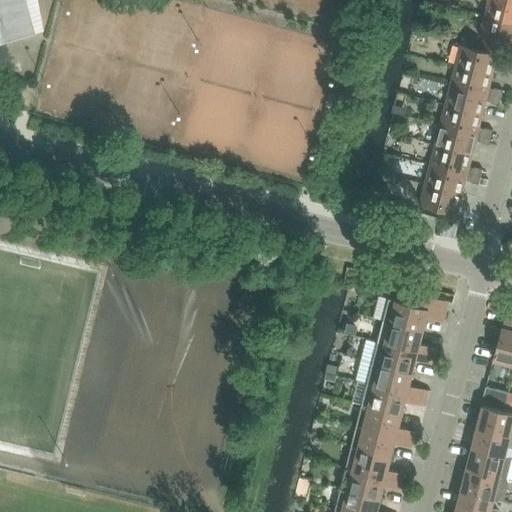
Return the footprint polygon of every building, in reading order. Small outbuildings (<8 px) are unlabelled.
[(0,0),(0,61),(10,59),(5,41),(33,34),(24,0),(0,0)] [(488,0),(485,15),(511,22),(511,1),(507,0),(488,0)] [(511,44),(511,22),(485,15),(480,36),(485,37),(483,44),(499,48),(501,41),(511,44)] [(492,75),(499,49),(483,44),(481,50),(461,45),(455,66),(492,75)] [(455,66),(450,86),(501,98),(503,91),(489,87),(492,75),(455,66)] [(450,86),(445,105),(482,115),(485,102),(499,106),(501,98),(450,86)] [(445,105),(440,125),(491,138),(493,130),(479,127),(482,115),(445,105)] [(440,125),(435,145),(472,154),(475,142),(489,145),(491,138),(440,125)] [(435,145),(430,165),(481,177),(483,170),(469,166),(472,154),(435,145)] [(430,165),(425,184),(462,194),(465,181),(479,185),(481,177),(430,165)] [(462,194),(425,184),(420,205),(441,210),(439,217),(455,221),(462,194)] [(389,299),(383,321),(423,331),(427,318),(443,322),(448,302),(414,293),(411,305),(389,299)] [(493,360),(511,365),(511,329),(511,330),(511,327),(511,312),(507,311),(503,328),(502,327),(493,360)] [(383,321),(378,342),(434,356),(436,348),(420,344),(423,331),(383,321)] [(378,342),(373,363),(413,373),(416,360),(432,364),(434,356),(378,342)] [(373,363),(367,384),(424,398),(426,390),(409,386),(413,373),(373,363)] [(367,384),(362,405),(402,415),(405,402),(422,406),(424,398),(367,384)] [(402,415),(362,405),(357,426),(413,440),(415,432),(399,428),(402,415)] [(511,413),(483,406),(477,428),(510,436),(511,429),(511,413)] [(357,426),(351,447),(391,457),(395,444),(411,448),(413,440),(357,426)] [(477,428),(472,449),(505,457),(510,436),(477,428)] [(346,468),(402,482),(404,474),(388,470),(391,457),(351,447),(346,468)] [(472,449),(466,470),(500,478),(505,457),(472,449)] [(402,482),(346,468),(341,489),(381,499),(384,486),(400,490),(402,482)] [(466,470),(461,491),(494,499),(500,478),(466,470)] [(341,489),(335,510),(343,511),(378,511),(377,511),(381,499),(341,489)] [(461,491),(456,511),(458,511),(491,511),(494,499),(461,491)]
